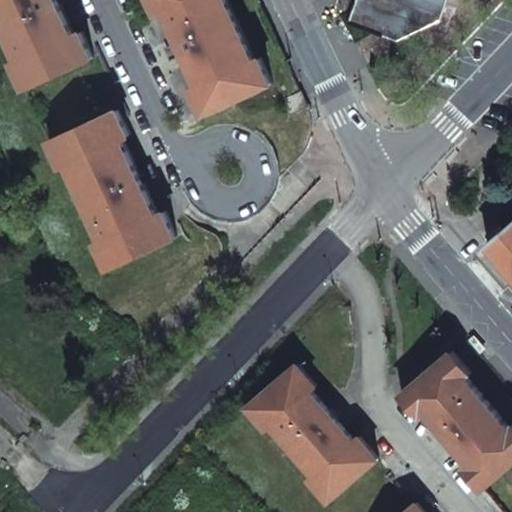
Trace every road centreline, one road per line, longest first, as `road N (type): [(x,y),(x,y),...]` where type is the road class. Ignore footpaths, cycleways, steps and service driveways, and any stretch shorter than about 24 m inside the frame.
road 1 (unclassified): [(95,497),(335,246)]
road 2 (residential): [(457,511),(381,422),(367,303),(335,246)]
road 3 (residential): [(227,175),(187,157),(106,0)]
road 4 (unclassified): [(292,0),(384,188)]
road 5 (unclassified): [(511,343),(384,188)]
road 6 (residential): [(384,188),(511,58)]
road 7 (unclassified): [(95,497),(0,417)]
